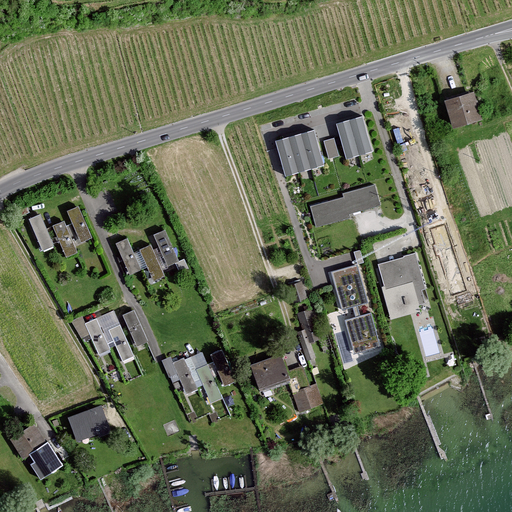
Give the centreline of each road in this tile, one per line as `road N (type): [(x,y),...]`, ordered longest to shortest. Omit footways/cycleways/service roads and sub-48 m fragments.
road 1 (tertiary): [(71,162),(511,29)]
road 2 (residential): [(71,162),(158,355)]
